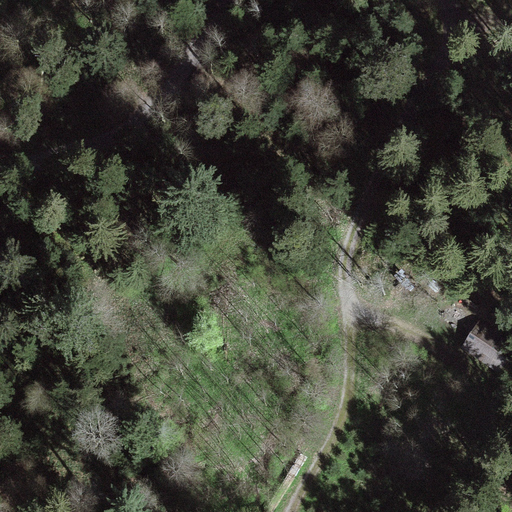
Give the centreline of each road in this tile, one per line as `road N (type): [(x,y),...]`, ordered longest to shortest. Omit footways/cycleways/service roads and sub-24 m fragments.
road 1 (track): [(290,511),(342,410),(345,255),(374,180),(422,0)]
road 2 (track): [(0,174),(117,137),(165,94),(228,0)]
